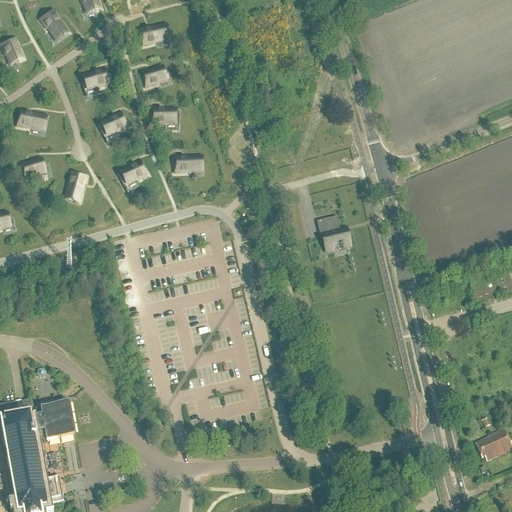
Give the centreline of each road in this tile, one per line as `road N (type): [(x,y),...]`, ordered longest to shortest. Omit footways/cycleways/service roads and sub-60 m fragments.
road 1 (tertiary): [(397,238),(400,284),(460,511)]
road 2 (tertiary): [(463,511),(397,238)]
road 3 (tertiary): [(380,168),(327,0)]
road 4 (unclassified): [(380,168),(511,119)]
